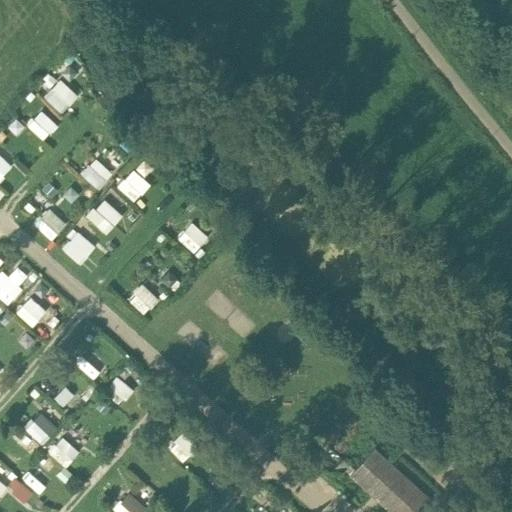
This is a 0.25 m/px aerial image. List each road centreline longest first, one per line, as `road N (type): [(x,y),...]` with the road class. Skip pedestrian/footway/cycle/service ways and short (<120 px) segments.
road 1 (track): [(511,153),(393,0)]
road 2 (track): [(69,511),(181,382)]
road 3 (track): [(0,405),(93,298)]
